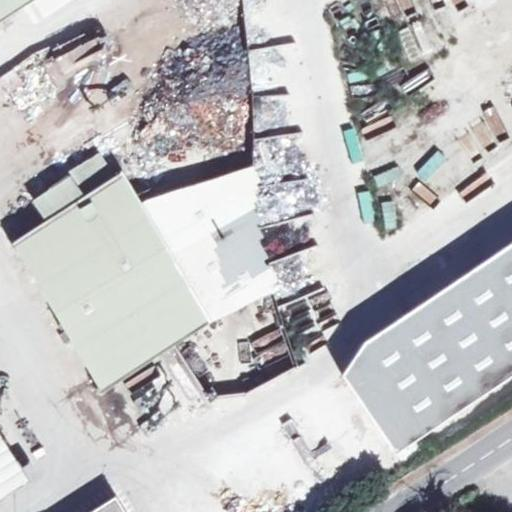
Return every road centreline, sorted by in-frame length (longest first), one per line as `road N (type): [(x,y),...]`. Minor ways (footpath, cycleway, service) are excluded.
road 1 (unknown): [(78,479),(375,309)]
road 2 (unknown): [(321,0),(375,309)]
road 3 (unknown): [(0,306),(78,479)]
road 4 (unknown): [(375,309),(511,217)]
road 5 (unclassified): [(403,511),(511,439)]
